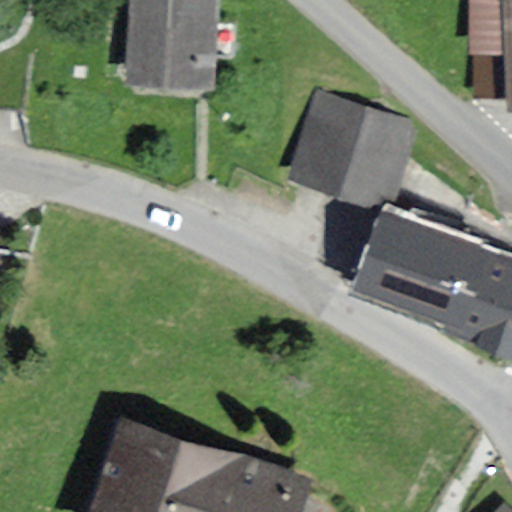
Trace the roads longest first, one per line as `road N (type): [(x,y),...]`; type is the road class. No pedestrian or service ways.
road 1 (residential): [(511,414),(476,383),(216,234),(0,164)]
road 2 (residential): [(511,169),(315,0)]
